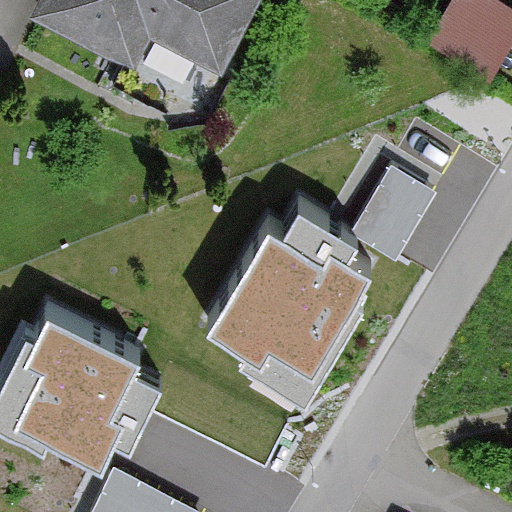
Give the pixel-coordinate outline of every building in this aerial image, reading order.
[(264,0),(41,0),(34,15),(140,70),(153,47),(221,83),(264,0)] [(511,46),(511,13),(484,0),(459,0),(431,56),(492,87),(511,46)] [(393,153),(354,221),(401,248),(441,181),(393,153)] [(362,232),(298,195),(283,221),(268,212),(204,321),(309,382),(378,263),(353,248),(362,232)] [(142,347),(46,299),(33,324),(24,319),(0,367),(0,423),(84,465),(100,435),(124,447),(158,380),(132,367),(142,347)] [(208,511),(212,504),(119,463),(97,511),(208,511)]
